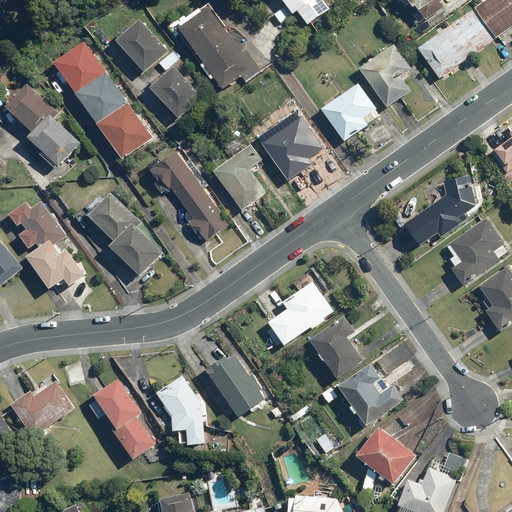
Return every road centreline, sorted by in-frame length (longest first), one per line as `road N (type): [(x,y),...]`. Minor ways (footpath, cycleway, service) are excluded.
road 1 (residential): [(0,347),(177,319),(335,210)]
road 2 (residential): [(475,408),(335,210)]
road 3 (unknown): [(10,136),(152,309)]
road 4 (residential): [(335,210),(511,84)]
